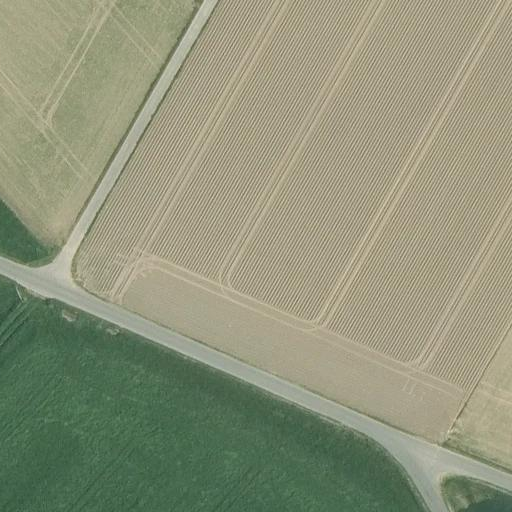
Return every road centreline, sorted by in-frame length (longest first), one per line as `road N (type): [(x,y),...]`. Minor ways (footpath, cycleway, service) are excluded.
road 1 (unclassified): [(394,440),(0,264)]
road 2 (unclassified): [(511,486),(394,440)]
